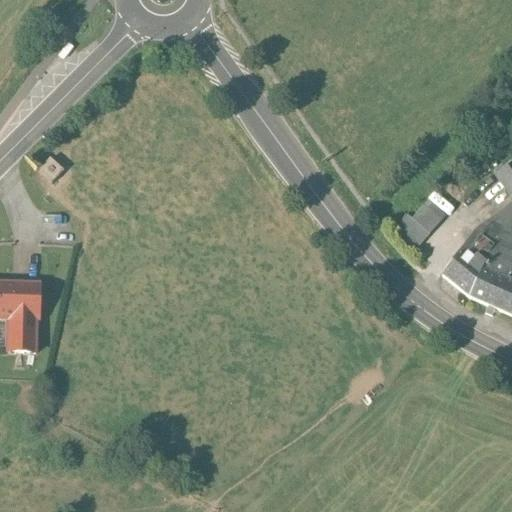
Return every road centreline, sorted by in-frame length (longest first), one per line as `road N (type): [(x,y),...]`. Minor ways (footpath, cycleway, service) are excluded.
road 1 (secondary): [(188,23),(383,276),(453,329),(511,359)]
road 2 (tertiary): [(0,162),(139,25)]
